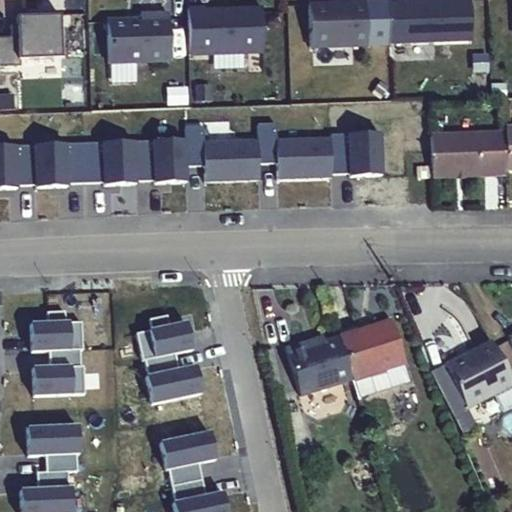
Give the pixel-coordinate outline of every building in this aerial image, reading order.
[(387,3),(388,43),(471,40),(469,0),(438,1),(434,5),(426,5),(422,2),(387,3)] [(309,47),(368,45),(367,2),(348,3),(348,5),(336,6),(333,3),(308,4),(309,47)] [(188,56),(262,54),(261,10),(204,12),(204,9),(187,10),(188,56)] [(0,36),(0,65),(18,65),(18,59),(59,58),(58,14),(15,15),(15,24),(8,24),(8,36),(0,36)] [(107,63),(171,61),(169,14),(140,15),(140,20),(106,21),(107,63)] [(505,173),(505,130),(428,132),(431,175),(505,173)] [(416,177),(428,176),(428,165),(415,166),(416,177)] [(331,342),(344,386),(349,402),(382,392),(377,376),(400,369),(387,326),(331,342)] [(511,332),(497,341),(511,370),(511,332)] [(344,386),(331,342),(299,352),(298,347),(276,353),(290,401),(344,386)] [(485,397),(486,401),(505,390),(483,346),(462,357),(463,360),(438,373),(457,411),(485,397)] [(480,461),(458,445),(453,448),(460,466),(480,466),(480,461)] [(355,486),(371,483),(368,466),(352,468),(355,486)]
